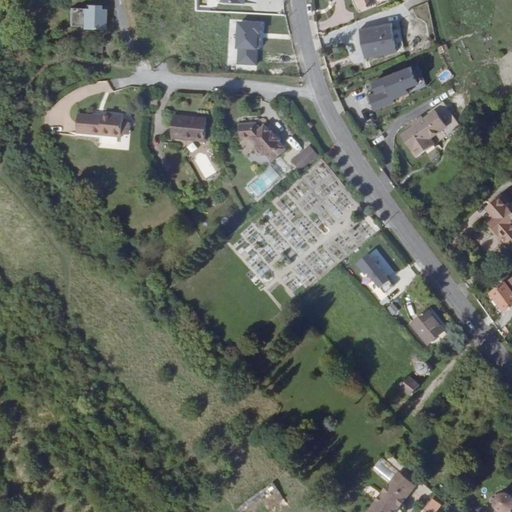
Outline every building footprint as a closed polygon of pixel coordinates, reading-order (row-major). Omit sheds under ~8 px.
[(69,12),(68,29),(78,29),(78,32),(101,33),(103,14),(97,14),(98,10),(102,10),(102,0),(89,0),(89,9),(83,9),(83,12),(79,12),(69,12)] [(354,0),(351,0),(358,13),(360,12),(354,0)] [(354,0),(360,12),(373,7),(369,0),(354,0)] [(395,52),(386,19),(356,27),(365,60),(395,52)] [(234,64),(258,65),(259,21),(235,21),(234,64)] [(417,62),(368,79),(373,91),(367,93),(372,107),(426,88),(417,62)] [(399,137),(413,159),(423,153),(419,146),(445,128),(435,113),(422,121),(412,128),(399,137)] [(89,117),(75,116),(74,134),(117,138),(117,134),(119,124),(119,116),(99,114),(99,118),(89,117)] [(200,142),(202,122),(181,121),(181,118),(170,116),(168,139),(200,142)] [(410,126),(412,128),(422,121),(420,118),(410,126)] [(269,163),(283,151),(277,144),(278,143),(270,134),(269,135),(263,127),(261,129),(257,124),(240,124),(240,139),(249,139),(255,147),(254,148),(253,153),(256,157),(261,157),(263,155),(269,163)] [(419,146),(423,153),(449,135),(445,128),(419,146)] [(298,161),(306,170),(318,160),(313,150),(298,161)] [(257,198),(280,176),(269,165),(246,186),(257,198)] [(488,208),(489,209),(504,197),(503,195),(488,208)] [(486,227),(508,252),(511,247),(511,229),(511,228),(511,227),(511,218),(505,211),(511,205),(504,197),(489,209),(497,218),(486,227)] [(407,281),(381,257),(364,271),(391,299),(407,281)] [(350,258),(343,262),(351,274),(357,270),(350,258)] [(479,271),(486,273),(488,266),(481,264),(479,271)] [(511,305),(511,277),(486,297),(499,315),(511,305)] [(445,328),(428,308),(411,322),(429,342),(445,328)] [(406,378),(398,388),(407,397),(416,386),(406,378)] [(407,397),(398,388),(389,398),(400,407),(408,397),(407,397)] [(401,472),(368,511),(396,511),(418,485),(401,472)] [(497,511),(508,511),(509,509),(511,507),(511,489),(510,490),(505,489),(505,488),(503,488),(503,489),(500,491),(499,490),(498,492),(497,495),(495,495),(495,497),(496,497),(496,500),(494,501),(495,503),(496,503),(497,505),(500,507),(497,511)] [(429,499),(420,509),(423,511),(428,511),(436,504),(429,499)]
